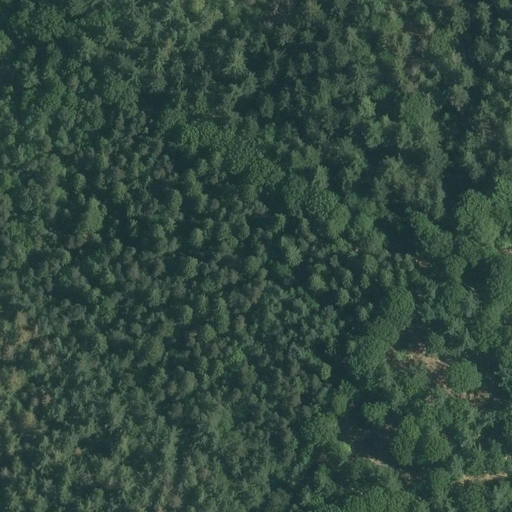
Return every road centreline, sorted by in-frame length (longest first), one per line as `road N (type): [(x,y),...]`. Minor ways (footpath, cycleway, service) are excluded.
road 1 (track): [(294,511),(455,262),(511,205)]
road 2 (track): [(342,201),(63,49)]
road 3 (track): [(342,201),(511,287)]
